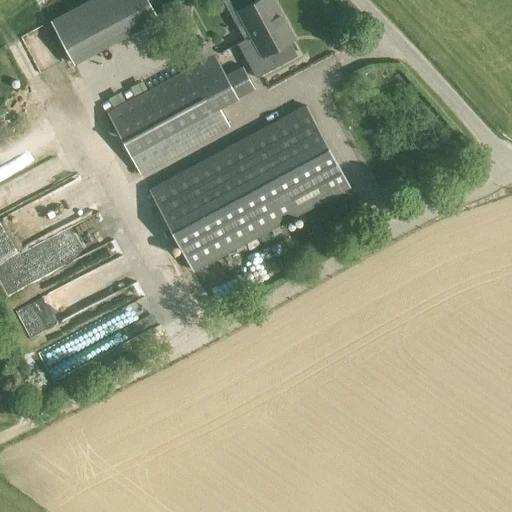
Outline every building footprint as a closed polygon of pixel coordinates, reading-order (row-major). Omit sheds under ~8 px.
[(72,58),(156,10),(150,0),(73,0),(48,14),(72,58)] [(254,0),(225,0),(247,40),(238,45),(256,78),(296,56),(288,40),(293,38),(272,0),(256,0),(255,1),(254,0)] [(161,10),(161,21),(176,21),(176,8),(167,8),(165,8),(161,8),(161,10)] [(215,54),(108,111),(131,153),(142,174),(230,126),(219,108),(239,97),(226,74),(215,54)] [(61,99),(81,140),(94,134),(74,93),(61,99)] [(150,189),(193,269),(350,184),(307,104),(150,189)] [(13,309),(26,336),(32,336),(59,322),(83,320),(84,335),(68,336),(73,346),(95,344),(98,343),(96,320),(143,297),(135,281),(121,282),(113,265),(112,257),(122,252),(116,240),(113,240),(48,272),(59,271),(43,279),(49,291),(13,309)]
